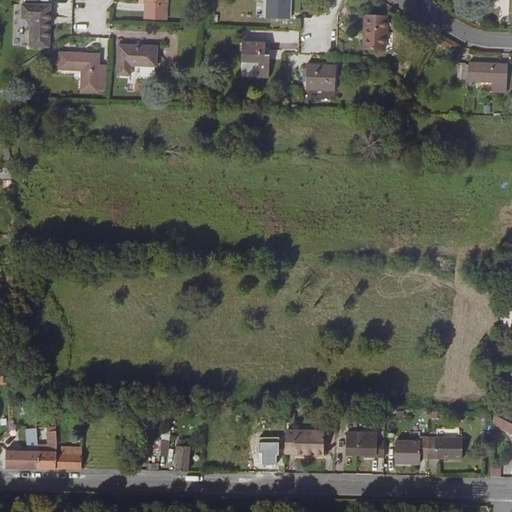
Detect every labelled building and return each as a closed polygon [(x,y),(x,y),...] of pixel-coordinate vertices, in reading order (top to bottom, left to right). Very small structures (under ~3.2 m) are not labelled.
[(147,11),(168,12),(168,0),(146,0),(147,11)] [(292,19),(292,0),(268,0),(268,18),(292,19)] [(51,47),(53,5),(25,4),(24,19),(33,19),(32,46),(51,47)] [(168,20),(168,12),(147,11),(147,19),(168,20)] [(387,48),(387,15),(366,14),(366,48),(387,48)] [(440,39),(438,46),(450,49),(452,43),(440,39)] [(268,41),(245,41),(244,61),(262,61),(262,77),(272,77),(272,54),(267,53),(268,41)] [(160,45),(121,44),(120,74),(133,74),(134,64),(159,65),(160,45)] [(101,54),(63,53),(62,68),(87,68),(86,90),(100,90),(100,76),(101,66),(101,54)] [(508,90),(509,62),(470,60),(470,64),(461,64),(461,79),(493,81),(493,89),(508,90)] [(338,65),(309,64),(308,89),(337,90),(338,65)] [(110,66),(101,66),(100,76),(110,76),(110,66)] [(0,178),(12,179),(13,168),(2,167),(2,173),(0,172),(0,178)] [(20,401),(12,401),(11,401),(11,430),(20,431),(20,401)] [(32,414),(32,402),(22,402),(22,414),(32,414)] [(261,412),(261,406),(248,406),(248,414),(261,415),(261,412)] [(286,430),(287,407),(261,406),(261,412),(275,412),(275,419),(282,419),(282,430),(286,430)] [(502,416),(511,421),(511,418),(511,415),(500,409),(497,414),(502,416)] [(39,467),(57,468),(57,453),(57,437),(56,426),(50,427),(50,430),(48,430),(49,449),(38,449),(39,467)] [(37,428),(26,428),(26,444),(37,444),(37,428)] [(315,431),(286,430),(285,451),(295,452),(295,453),(314,454),(315,431)] [(385,456),(385,438),(378,438),(378,432),(347,431),(347,453),(365,453),(368,453),(368,456),(385,456)] [(262,465),(285,464),(285,451),(278,452),(278,435),(262,435),(262,446),(262,465)] [(428,451),(429,436),(422,436),(422,441),(397,441),(396,462),(421,463),(421,457),(421,451),(428,451)] [(463,437),(429,436),(428,451),(428,458),(463,459),(463,437)] [(66,437),(57,437),(57,453),(66,453),(66,447),(66,437)] [(169,439),(162,438),(161,448),(161,455),(168,455),(169,439)] [(177,470),(190,470),(192,440),(179,439),(177,470)] [(57,468),(83,468),(83,447),(66,447),(66,453),(57,453),(57,468)] [(39,467),(38,449),(7,449),(7,467),(39,467)] [(491,476),(495,476),(504,460),(492,460),(491,476)] [(160,461),(154,461),(148,461),(147,469),(160,470),(160,461)]
